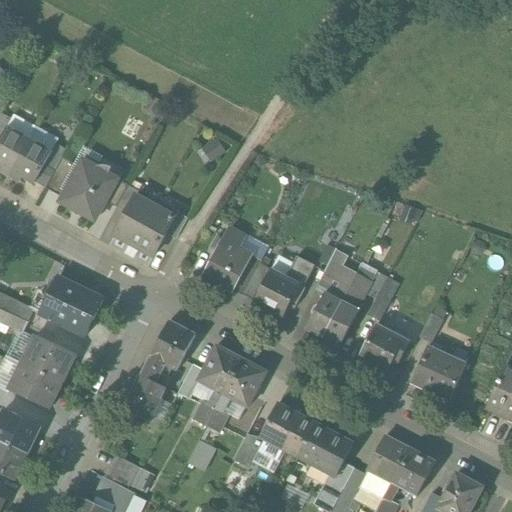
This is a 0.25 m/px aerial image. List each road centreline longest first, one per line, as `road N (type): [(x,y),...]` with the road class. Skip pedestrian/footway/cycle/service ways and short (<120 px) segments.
road 1 (residential): [(156,298),(511,475)]
road 2 (track): [(156,298),(246,147),(356,0)]
road 3 (residential): [(156,298),(43,511)]
road 4 (residential): [(0,213),(156,298)]
